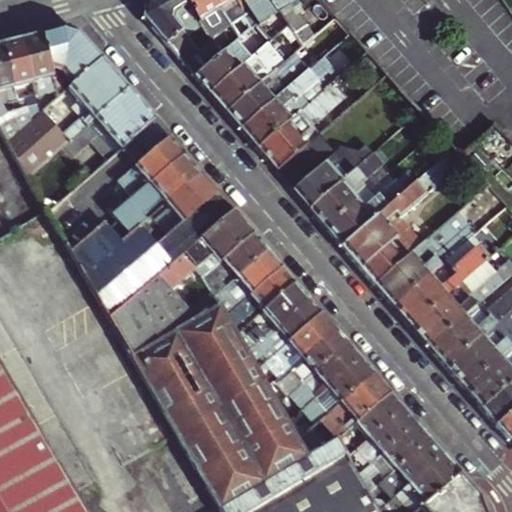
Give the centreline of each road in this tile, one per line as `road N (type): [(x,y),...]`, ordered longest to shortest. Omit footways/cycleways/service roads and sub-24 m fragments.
road 1 (residential): [(511,487),(94,0)]
road 2 (unknown): [(186,108),(75,203)]
